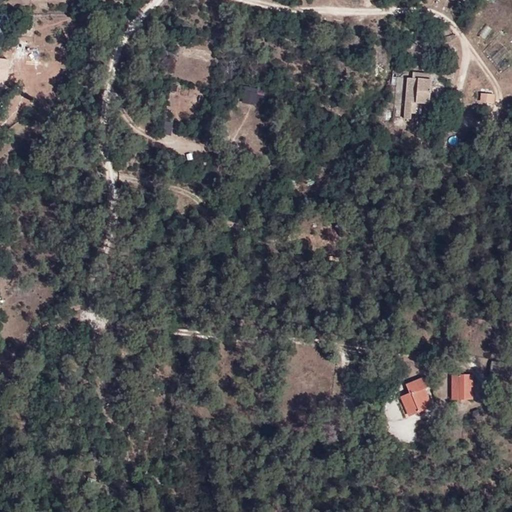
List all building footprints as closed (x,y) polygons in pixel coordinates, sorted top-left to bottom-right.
[(0,13),(0,32),(10,32),(8,13),(0,13)] [(461,80),(462,55),(437,55),(437,96),(445,96),(445,81),(461,80)] [(414,78),(408,78),(405,117),(419,119),(420,104),(431,105),(433,73),(414,71),(414,78)] [(247,85),(243,101),(264,105),(267,89),(247,85)] [(481,102),(495,103),(496,94),(482,92),(481,102)] [(481,377),(460,378),(460,394),(461,402),(481,402),(481,377)] [(22,384),(13,378),(7,390),(17,395),(22,384)] [(435,390),(432,381),(416,385),(419,398),(409,400),(416,418),(438,410),(431,391),(435,390)]
